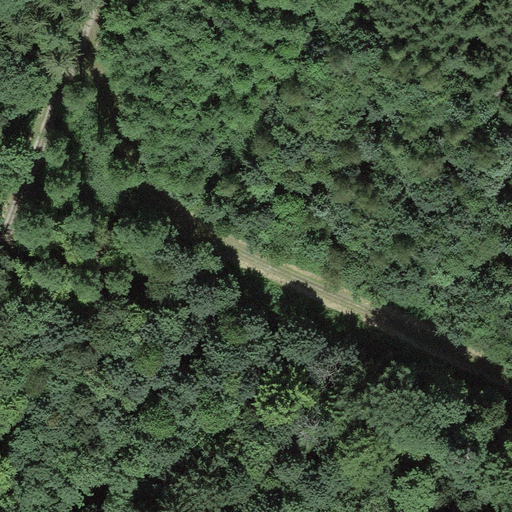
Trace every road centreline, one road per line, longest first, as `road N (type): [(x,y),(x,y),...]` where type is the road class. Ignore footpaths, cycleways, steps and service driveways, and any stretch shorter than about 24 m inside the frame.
road 1 (track): [(81,39),(158,218),(511,385)]
road 2 (track): [(0,256),(95,0)]
